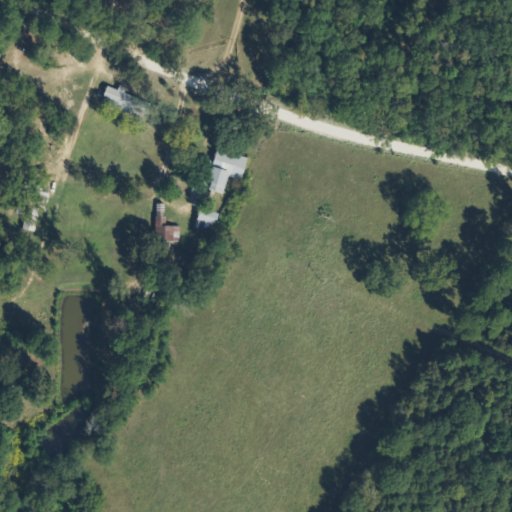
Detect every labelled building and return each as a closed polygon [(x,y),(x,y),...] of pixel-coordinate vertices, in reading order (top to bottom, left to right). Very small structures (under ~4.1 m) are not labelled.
[(144,122),(151,106),(123,95),(123,94),(110,89),(103,107),(144,122)] [(249,160),(218,153),(209,193),(226,196),(229,180),(244,183),(249,160)] [(36,235),(40,215),(47,216),(51,196),(45,195),(46,189),(34,186),(30,207),(20,205),(18,215),(27,217),(24,232),(36,235)] [(216,233),(220,218),(202,212),(197,227),(216,233)] [(164,229),(164,219),(158,219),(158,242),(180,243),(181,229),(164,229)]
